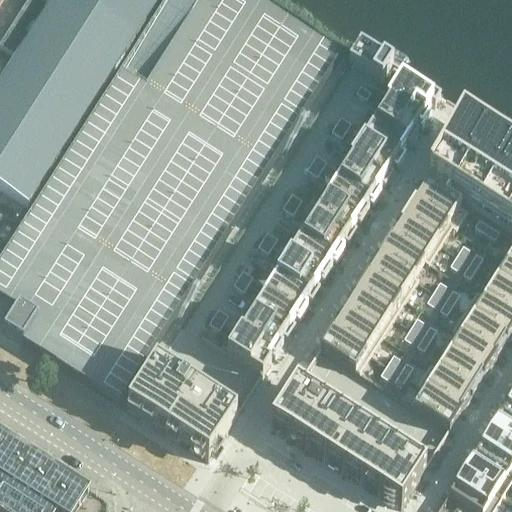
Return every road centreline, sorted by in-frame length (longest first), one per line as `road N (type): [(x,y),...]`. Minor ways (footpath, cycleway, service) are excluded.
road 1 (tertiary): [(159,495),(0,392)]
road 2 (residential): [(294,358),(196,511)]
